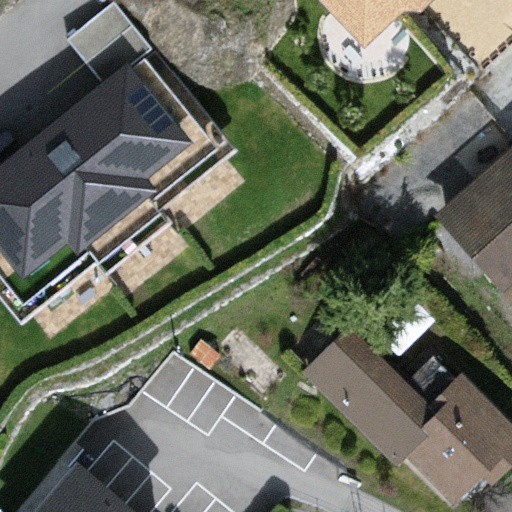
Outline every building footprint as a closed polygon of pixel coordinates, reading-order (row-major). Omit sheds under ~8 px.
[(312,0),(364,54),(423,0),(312,0)] [(0,300),(22,327),(96,267),(104,276),(171,225),(161,210),(239,151),(112,2),(66,38),(104,82),(0,170),(0,300)] [(511,152),(438,215),(511,294),(511,152)] [(348,335),(303,379),(399,472),(414,458),(453,507),(480,479),(495,490),(511,472),(511,433),(440,369),(412,397),(348,335)] [(136,511),(82,469),(50,511),(136,511)]
